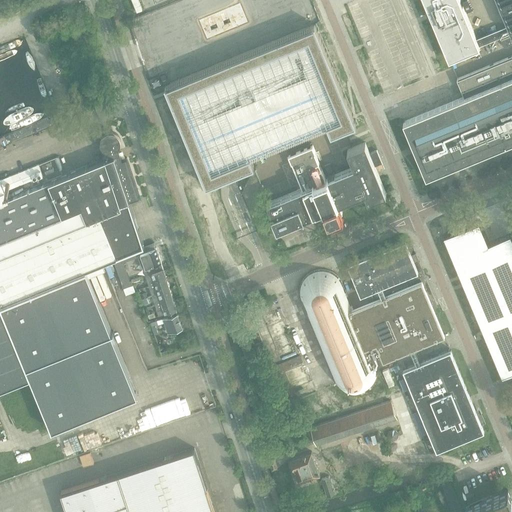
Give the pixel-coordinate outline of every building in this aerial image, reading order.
[(245,0),(247,2),(257,27),(282,17),(274,0),(245,0)] [(424,0),(449,59),(480,47),(479,45),(511,32),(508,24),(476,38),(460,0),(424,0)] [(511,0),(498,0),(500,6),(508,24),(511,32),(511,33),(511,0)] [(314,25),(166,86),(168,92),(206,185),(207,184),(215,181),(225,177),(253,165),(249,156),(327,124),(331,133),(355,124),(352,117),(318,35),(318,34),(317,32),(315,26),(314,25)] [(85,27),(30,50),(54,110),(110,87),(85,27)] [(511,38),(511,36),(501,41),(504,47),(511,43),(511,38)] [(458,78),(457,79),(464,97),(403,122),(413,147),(416,153),(426,178),(511,142),(511,143),(511,142),(511,56),(458,79),(458,78)] [(0,133),(47,114),(49,113),(51,111),(51,108),(51,106),(49,104),(47,103),(45,103),(43,103),(0,120),(0,133)] [(0,147),(47,128),(49,127),(50,125),(51,122),(50,120),(49,118),(47,117),(45,117),(42,117),(0,134),(0,147)] [(140,197),(139,194),(127,158),(122,159),(122,157),(122,156),(123,156),(123,155),(123,154),(123,153),(122,153),(121,152),(121,153),(120,153),(119,148),(119,147),(120,146),(120,145),(121,143),(121,142),(121,141),(121,140),(120,138),(120,137),(119,136),(118,135),(117,134),(116,133),(115,133),(114,132),(113,132),(111,132),(110,132),(108,132),(107,133),(106,133),(105,133),(104,134),(103,135),(102,136),(101,137),(101,138),(101,139),(100,140),(100,141),(100,143),(100,144),(101,144),(101,145),(101,146),(102,148),(103,149),(104,150),(106,151),(104,154),(105,159),(68,174),(82,208),(88,221),(100,215),(117,256),(144,245),(129,200),(140,197)] [(365,143),(347,150),(347,151),(348,151),(354,167),(328,178),(328,177),(327,177),(328,179),(326,179),(315,153),(316,153),(313,145),(288,155),(291,163),(293,162),(294,165),(293,165),(302,186),(303,188),(303,189),(302,188),(268,202),(267,202),(278,228),(323,210),(324,210),(327,218),(328,218),(329,219),(331,218),(334,226),(343,222),(340,214),(342,213),(342,212),(339,203),(365,192),(368,200),(368,201),(386,193),(372,160),(379,157),(377,151),(369,154),(365,144),(366,143),(365,143)] [(51,162),(42,165),(44,171),(53,167),(51,162)] [(39,164),(8,177),(11,183),(20,179),(22,183),(43,174),(39,164)] [(82,208),(68,174),(30,189),(29,188),(27,189),(28,190),(24,192),(8,198),(1,181),(0,180),(0,303),(1,303),(86,269),(117,256),(100,215),(88,221),(82,208)] [(444,235),(444,236),(445,236),(446,239),(449,246),(448,246),(448,248),(450,247),(454,257),(452,257),(453,259),(454,258),(455,261),(458,268),(457,268),(458,270),(459,269),(462,275),(463,278),(463,279),(462,279),(462,281),(464,280),(465,283),(466,286),(468,290),(466,291),(467,292),(468,291),(472,301),(471,302),(471,303),(473,302),(477,312),(475,313),(476,314),(477,313),(481,323),(480,324),(481,325),(482,325),(484,331),(486,334),(485,335),(485,336),(487,336),(488,340),(487,341),(488,342),(489,341),(493,351),(492,352),(492,353),(493,352),(498,362),(496,363),(497,364),(498,363),(501,370),(502,373),(501,373),(502,375),(503,375),(504,374),(511,370),(511,238),(511,235),(511,234),(511,233),(510,233),(510,234),(489,242),(488,242),(484,233),(485,232),(484,231),(483,232),(479,222),(480,221),(479,220),(477,220),(478,221),(468,225),(467,224),(466,225),(466,226),(457,230),(456,229),(455,229),(455,230),(446,234),(445,234),(444,234),(444,235)] [(405,240),(348,263),(361,295),(408,276),(410,281),(420,277),(421,281),(426,279),(416,253),(411,255),(405,240)] [(153,243),(136,249),(145,275),(154,272),(163,269),(163,268),(161,262),(156,248),(155,249),(153,243)] [(120,256),(113,259),(119,275),(126,272),(123,262),(120,256)] [(377,363),(411,349),(414,347),(444,335),(433,308),(437,306),(436,303),(434,299),(430,301),(421,281),(354,309),(343,282),(342,281),(341,280),(341,279),(339,277),(338,276),(337,275),(336,274),(334,272),(333,271),(331,271),(329,270),(327,269),(325,269),(323,269),(321,268),(320,269),(318,269),(315,270),(313,270),(311,271),(309,272),(307,274),(305,275),(304,277),(303,279),(301,281),(300,283),(300,285),(299,286),(299,287),(299,289),(299,291),(299,293),(299,294),(299,296),(299,298),(300,300),(300,301),(301,300),(307,313),(306,314),(307,316),(308,315),(309,318),(308,318),(331,376),(333,375),(334,377),(332,378),(334,381),(335,383),(335,384),(337,386),(338,387),(339,388),(340,389),(342,391),(344,392),(345,393),(347,393),(349,394),(351,394),(353,395),(354,395),(356,395),(357,394),(359,394),(362,394),(363,393),(365,392),(367,391),(368,390),(370,389),(371,387),(373,386),(373,384),(375,383),(375,381),(376,380),(376,379),(377,378),(377,376),(377,375),(377,373),(377,372),(377,370),(377,368),(377,366),(377,365),(375,366),(374,364),(377,363)] [(86,269),(1,303),(30,376),(52,430),(137,395),(112,332),(86,269)] [(153,272),(145,275),(149,285),(167,279),(164,269),(163,269),(153,272)] [(167,279),(149,285),(152,295),(170,289),(167,279)] [(170,289),(152,295),(155,305),(173,299),(170,289)] [(173,299),(155,305),(159,316),(166,314),(177,309),(173,299)] [(0,388),(30,376),(1,303),(0,303),(0,388)] [(168,334),(183,328),(177,314),(163,319),(164,323),(168,334)] [(163,319),(151,323),(155,335),(158,334),(155,326),(164,323),(163,319)] [(484,430),(481,423),(485,422),(483,415),(479,416),(478,417),(451,350),(450,350),(421,362),(414,347),(411,349),(417,364),(403,369),(417,403),(418,406),(437,450),(484,430)] [(391,401),(311,427),(317,445),(396,419),(391,401)] [(194,448),(61,492),(67,511),(215,511),(212,501),(194,448)] [(312,451),(291,459),(299,482),(320,475),(312,451)] [(90,452),(80,455),(84,467),(94,464),(90,452)] [(322,481),(319,482),(320,484),(323,483),(327,496),(335,494),(329,476),(321,479),(322,481)] [(466,507),(467,511),(511,511),(511,499),(509,493),(508,490),(466,507)]
